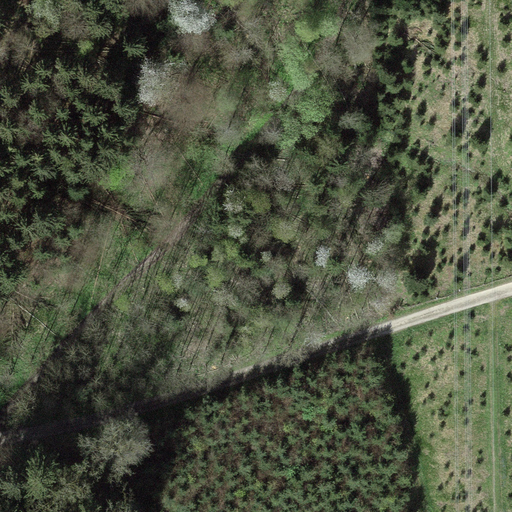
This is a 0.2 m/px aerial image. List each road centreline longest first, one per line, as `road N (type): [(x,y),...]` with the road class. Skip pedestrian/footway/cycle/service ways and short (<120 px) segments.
road 1 (track): [(511,289),(146,408),(0,440)]
road 2 (track): [(495,511),(489,297)]
road 3 (track): [(377,333),(423,511)]
